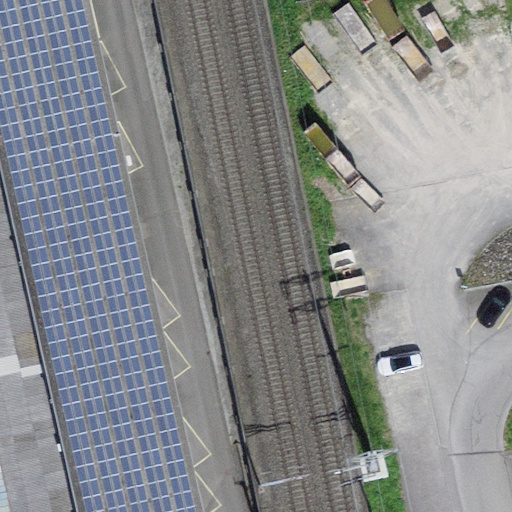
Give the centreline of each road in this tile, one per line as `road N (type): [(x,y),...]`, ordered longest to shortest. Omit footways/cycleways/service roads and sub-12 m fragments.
road 1 (unknown): [(511,187),(449,198),(414,163),(400,134),(394,69),(407,25),(511,6)]
road 2 (unknown): [(496,511),(485,464),(489,416),(511,377)]
